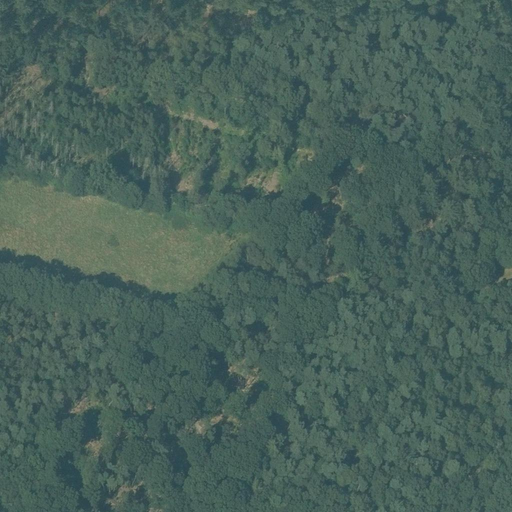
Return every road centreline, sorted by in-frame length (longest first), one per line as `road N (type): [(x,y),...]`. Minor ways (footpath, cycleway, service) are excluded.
road 1 (track): [(251,511),(373,268)]
road 2 (track): [(205,91),(0,41)]
road 3 (track): [(315,130),(435,177)]
